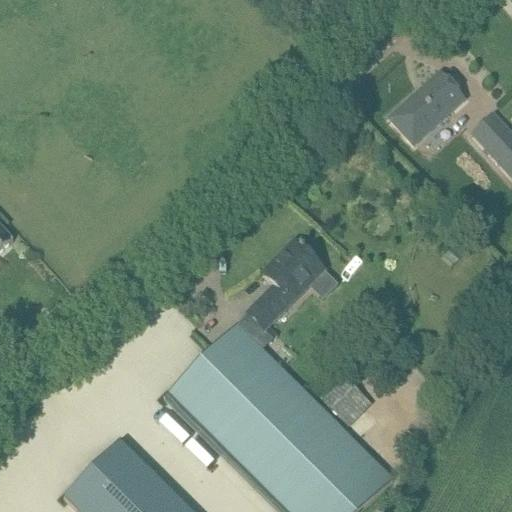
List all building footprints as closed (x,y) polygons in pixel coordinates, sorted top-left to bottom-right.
[(441,75),(389,122),(413,148),(465,102),(441,75)] [(471,137),(511,181),(511,180),(511,138),(492,117),(471,137)] [(0,255),(13,244),(0,230),(0,255)] [(248,316),(237,327),(264,354),(274,343),(263,332),(323,273),(308,258),(294,244),(281,257),(284,260),(265,280),(279,293),(273,300),(268,295),(248,316)] [(448,252),(441,261),(450,269),(458,260),(448,252)] [(237,327),(164,400),(275,511),(363,511),(393,483),(264,354),(237,327)] [(396,364),(390,370),(397,378),(404,372),(396,364)] [(321,402),(348,429),(371,406),(344,380),(321,402)] [(188,511),(120,444),(63,501),(74,511),(188,511)]
